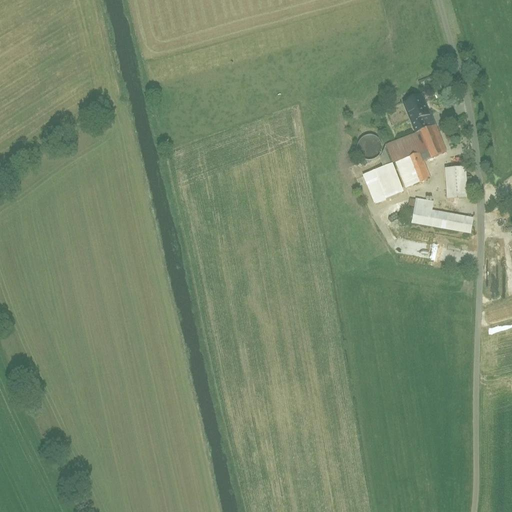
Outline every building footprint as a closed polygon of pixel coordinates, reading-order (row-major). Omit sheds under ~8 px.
[(397,159),(407,186),(431,177),(425,159),(445,152),(440,138),(448,135),(443,120),(434,123),(423,93),(405,100),(418,138),(407,142),(411,154),(397,159)] [(352,143),(360,161),(377,154),(369,136),(352,143)] [(388,168),(360,179),(371,206),(398,196),(388,168)] [(439,170),(439,204),(464,204),(464,170),(439,170)] [(409,229),(471,238),(474,220),(431,214),(432,207),(413,204),(409,229)]
